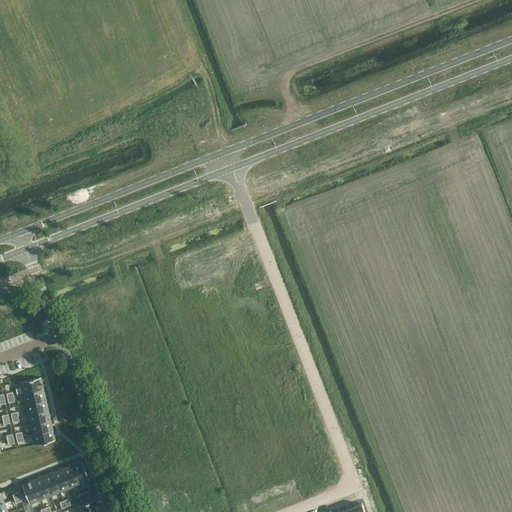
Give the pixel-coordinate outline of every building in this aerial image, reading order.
[(28,380),(20,382),(23,394),(43,390),(40,377),(32,379),(32,378),(28,379),(28,380)] [(43,390),(23,394),(25,404),(45,400),(43,390)] [(45,400),(25,404),(27,414),(48,410),(45,400)] [(48,410),(27,414),(29,424),(50,419),(48,410)] [(50,419),(29,424),(32,434),(52,429),(50,419)] [(52,429),(32,434),(34,445),(43,443),(46,442),(55,440),(52,429)] [(81,461),(71,465),(79,484),(89,481),(86,472),(85,469),(84,469),(81,461)] [(71,465),(62,468),(69,488),(79,484),(71,465)] [(62,468),(52,472),(60,492),(69,488),(62,468)] [(52,472),(43,476),(50,496),(60,492),(52,472)] [(43,476),(33,479),(41,499),(50,496),(43,476)] [(33,479),(21,484),(24,493),(25,496),(29,504),(41,499),(33,479)] [(96,498),(76,506),(78,511),(90,511),(100,508),(96,498)] [(365,511),(362,503),(352,507),(354,511),(365,511)]
